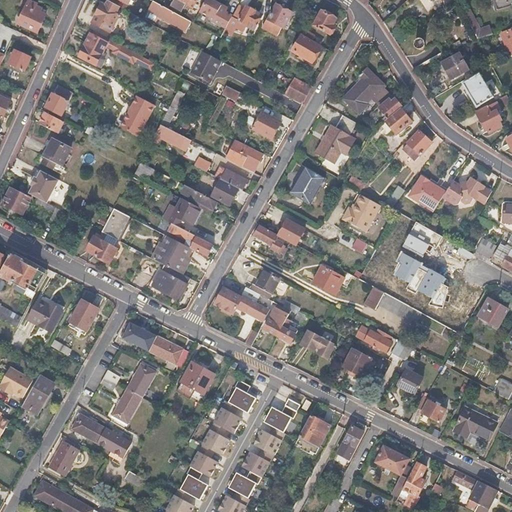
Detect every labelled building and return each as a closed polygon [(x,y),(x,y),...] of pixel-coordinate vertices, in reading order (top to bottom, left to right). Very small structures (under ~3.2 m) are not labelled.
[(36,4),(28,0),(17,24),(37,33),(45,15),(36,11),(38,7),(35,6),(36,4)] [(196,0),(175,0),(172,6),(182,11),(185,4),(193,7),(196,0)] [(511,0),(494,0),(495,1),(491,2),(494,11),(497,10),(497,12),(511,7),(511,0)] [(96,16),(97,16),(93,24),(110,32),(119,14),(116,12),(119,6),(117,5),(109,1),(106,7),(101,5),(96,16)] [(149,8),(148,11),(186,32),(191,22),(168,9),(160,5),(153,1),(149,8)] [(245,9),(238,6),(232,17),(247,24),(247,25),(255,29),(261,16),(255,12),(255,10),(246,6),(245,9)] [(291,14),(276,6),(268,20),(283,28),(291,14)] [(492,32),(488,25),(481,29),(471,9),(465,13),(478,39),(492,32)] [(337,20),(321,11),(313,27),(331,36),(336,27),(334,26),(337,20)] [(140,18),(133,14),(129,20),(137,24),(140,18)] [(227,27),(220,23),(213,34),(219,37),(221,38),(227,27)] [(314,35),(305,30),(303,34),(312,39),(314,35)] [(91,35),(90,35),(79,58),(95,66),(96,65),(100,67),(103,61),(99,59),(106,45),(114,49),(113,51),(134,63),(135,61),(140,63),(144,57),(97,32),(95,37),(91,35)] [(314,35),(312,39),(321,44),(323,40),(314,35)] [(301,37),(292,52),(312,63),(321,48),(301,37)] [(415,43),(414,45),(415,46),(416,48),(418,49),(420,49),(421,49),(423,48),(424,46),(425,44),(424,43),(424,41),(422,40),(420,39),(419,39),(417,40),(415,41),(415,43)] [(29,58),(15,51),(9,64),(23,71),(29,58)] [(208,54),(205,53),(193,73),(212,84),(223,63),(208,54)] [(459,53),(439,63),(443,70),(449,79),(468,69),(459,53)] [(156,63),(144,57),(140,63),(152,70),(156,63)] [(275,67),(270,65),(267,70),(272,73),(275,67)] [(359,76),(363,79),(343,99),(358,114),(367,105),(366,103),(371,98),(379,106),(390,95),(383,88),(384,86),(366,68),(359,76)] [(474,77),(462,83),(474,106),(486,100),(474,77)] [(312,88),(294,78),(285,96),(302,105),(312,88)] [(240,92),(227,86),(223,94),(236,101),(240,92)] [(72,96),(57,88),(46,109),(61,118),(72,96)] [(507,94),(501,97),(505,105),(511,102),(507,94)] [(154,106),(136,96),(120,128),(138,137),(154,106)] [(0,119),(2,120),(11,103),(0,97),(0,119)] [(391,102),(389,99),(379,108),(388,118),(400,109),(402,107),(395,99),(391,102)] [(483,109),(476,113),(479,118),(478,119),(483,128),(485,127),(489,133),(501,127),(498,120),(500,119),(496,110),(498,109),(494,101),(482,107),(483,109)] [(170,107),(165,105),(162,112),(166,114),(170,107)] [(170,107),(166,114),(160,125),(166,128),(175,109),(170,107)] [(388,118),(384,121),(396,135),(411,123),(400,109),(388,118)] [(281,123),(262,113),(253,129),(272,140),(281,123)] [(64,124),(45,114),(39,126),(58,135),(64,124)] [(335,129),(330,127),(315,154),(333,164),(339,153),(345,156),(354,140),(348,137),(355,123),(342,116),(335,129)] [(166,128),(161,138),(186,151),(191,141),(166,128)] [(431,143),(418,131),(407,145),(413,150),(410,154),(414,157),(417,154),(420,157),(431,143)] [(71,149),(53,140),(44,158),(47,159),(62,167),(71,149)] [(264,154),(237,140),(227,159),(254,173),(264,154)] [(210,164),(197,157),(194,165),(207,171),(210,164)] [(47,159),(42,168),(60,178),(62,175),(59,174),(61,171),(63,167),(62,167),(47,159)] [(154,169),(141,163),(135,175),(148,181),(154,169)] [(63,167),(61,171),(72,176),(74,173),(63,167)] [(325,179),(306,168),(292,193),(311,204),(325,179)] [(37,179),(33,186),(29,194),(37,199),(44,202),(46,203),(58,180),(41,171),(37,179)] [(227,171),(222,180),(239,189),(242,191),(247,181),(227,171)] [(368,182),(354,174),(348,184),(361,190),(368,182)] [(459,185),(453,181),(446,193),(443,197),(455,204),(459,204),(460,202),(464,204),(470,203),(472,199),(475,201),(476,199),(484,187),(485,186),(470,176),(466,183),(459,185)] [(430,181),(422,177),(411,196),(434,212),(443,197),(446,193),(429,183),(430,181)] [(213,189),(216,190),(212,197),(230,206),(239,189),(222,180),(221,180),(217,187),(215,186),(213,189)] [(186,186),(180,198),(211,214),(217,202),(186,186)] [(491,192),(484,187),(476,199),(484,205),(491,192)] [(31,199),(11,188),(3,204),(22,215),(31,199)] [(353,210),(349,207),(343,219),(366,232),(381,206),(362,195),(353,210)] [(44,202),(42,206),(54,213),(56,208),(46,203),(44,202)] [(56,208),(54,213),(48,223),(56,227),(64,212),(56,208)] [(132,217),(115,209),(102,232),(119,241),(132,217)] [(397,222),(399,223),(365,282),(375,288),(378,289),(415,224),(401,215),(397,222)] [(134,219),(132,217),(119,241),(122,243),(134,219)] [(305,230),(287,220),(279,235),(297,245),(305,230)] [(439,226),(429,220),(426,226),(436,232),(439,226)] [(168,230),(192,242),(190,247),(209,257),(215,245),(172,223),(168,230)] [(260,227),(255,236),(273,246),(272,248),(279,253),(283,246),(285,244),(277,239),(278,237),(260,227)] [(511,235),(506,248),(510,250),(501,266),(509,270),(508,273),(511,275),(511,235)] [(99,240),(94,237),(86,251),(91,254),(99,240)] [(451,251),(428,237),(393,298),(402,302),(417,310),(423,299),(451,251)] [(171,238),(166,246),(158,261),(165,265),(178,272),(186,258),(191,248),(190,247),(171,238)] [(352,248),(370,259),(376,249),(357,238),(352,248)] [(496,247),(482,239),(476,251),(489,258),(496,247)] [(117,250),(99,240),(91,254),(109,264),(117,250)] [(166,246),(162,244),(153,259),(158,261),(166,246)] [(47,270),(12,251),(0,274),(0,289),(2,289),(4,285),(4,282),(2,281),(4,278),(19,286),(16,291),(24,295),(27,289),(35,293),(47,270)] [(190,260),(186,258),(178,272),(182,274),(190,260)] [(162,272),(161,271),(153,287),(179,301),(192,279),(182,274),(178,272),(165,265),(162,272)] [(345,278),(323,266),(314,283),(336,295),(341,285),(347,288),(354,276),(348,273),(345,278)] [(281,277),(266,269),(262,276),(257,286),(272,294),(281,277)] [(223,287),(214,305),(233,314),(237,307),(264,322),(271,309),(243,295),(242,297),(223,287)] [(378,289),(375,288),(367,304),(376,309),(378,304),(385,293),(378,289)] [(434,305),(428,316),(460,334),(484,290),(474,293),(467,288),(453,314),(441,307),(440,308),(434,305)] [(35,293),(27,289),(24,295),(32,299),(35,293)] [(393,298),(385,293),(378,304),(395,314),(402,302),(393,298)] [(62,310),(39,298),(28,317),(51,330),(62,310)] [(500,305),(488,298),(478,316),(497,327),(506,312),(499,308),(500,305)] [(434,305),(423,299),(417,310),(422,313),(428,316),(434,305)] [(99,309),(82,300),(68,326),(84,335),(99,309)] [(275,302),(271,309),(282,315),(287,317),(291,310),(275,302)] [(417,310),(402,302),(395,314),(415,325),(422,313),(417,310)] [(0,303),(0,317),(17,327),(22,317),(0,306),(1,304),(0,303)] [(308,317),(299,311),(294,321),(303,326),(308,317)] [(277,324),(271,321),(266,330),(278,336),(287,317),(282,315),(277,324)] [(293,321),(287,317),(278,336),(292,343),(296,334),(291,331),(293,327),(290,326),(293,321)] [(140,355),(143,349),(149,352),(182,368),(190,353),(157,337),(130,323),(123,339),(130,342),(127,348),(140,355)] [(261,329),(255,327),(246,344),(252,347),(261,329)] [(371,331),(366,341),(386,352),(393,340),(390,338),(388,341),(386,339),(388,334),(376,327),(373,332),(371,331)] [(453,331),(446,327),(442,335),(446,337),(449,333),(451,334),(453,331)] [(335,345),(308,330),(300,344),(313,351),(315,348),(320,350),(318,354),(328,359),(335,345)] [(406,343),(399,340),(392,352),(399,356),(406,343)] [(55,341),(52,347),(68,355),(71,349),(55,341)] [(416,349),(406,343),(399,356),(409,361),(416,349)] [(372,359),(353,349),(343,367),(350,370),(349,373),(349,374),(354,377),(355,376),(356,374),(370,381),(375,371),(368,368),(372,359)] [(215,375),(193,362),(183,382),(196,390),(193,396),(201,401),(215,375)] [(146,367),(142,364),(128,390),(113,415),(127,423),(142,399),(158,373),(156,372),(157,370),(147,364),(146,367)] [(8,367),(0,384),(0,389),(23,400),(32,378),(8,367)] [(420,378),(403,369),(396,384),(412,393),(420,378)] [(108,370),(104,377),(100,384),(113,391),(117,384),(121,377),(108,370)] [(53,384),(39,376),(24,403),(31,407),(30,410),(39,415),(50,396),(47,395),(53,384)] [(511,392),(511,384),(501,379),(495,391),(509,399),(511,392)] [(237,389),(229,404),(248,415),(257,400),(237,389)] [(422,395),(416,407),(422,410),(421,413),(439,423),(446,408),(422,395)] [(272,407),(264,423),(283,433),(292,418),(272,407)] [(511,426),(511,407),(500,432),(507,436),(508,435),(511,426)] [(464,408),(462,412),(494,429),(496,424),(464,408)] [(0,412),(0,438),(11,418),(0,412)] [(226,412),(218,427),(237,438),(246,423),(226,412)] [(494,429),(462,412),(452,432),(465,438),(468,433),(487,442),(494,429)] [(72,429),(97,443),(111,451),(109,455),(121,461),(131,443),(105,429),(80,415),(72,429)] [(331,425),(311,415),(297,441),(306,446),(309,440),(320,446),(331,425)] [(364,432),(352,426),(341,447),(353,453),(364,432)] [(261,430),(253,445),(272,456),(281,441),(261,430)] [(216,434),(207,449),(227,460),(236,445),(216,434)] [(79,450),(65,442),(50,468),(64,476),(79,450)] [(411,458),(384,445),(375,462),(401,475),(392,493),(399,497),(399,496),(403,488),(413,468),(407,464),(411,458)] [(251,452),(242,468),(262,478),(271,463),(251,452)] [(202,455),(194,470),(213,481),(222,466),(202,455)] [(416,462),(413,468),(403,488),(410,492),(407,500),(404,504),(413,509),(420,497),(418,495),(425,482),(420,479),(427,467),(416,462)] [(456,471),(451,482),(470,490),(475,479),(456,471)] [(143,479),(130,472),(126,479),(139,486),(143,479)] [(189,473),(181,489),(200,499),(209,484),(189,473)] [(237,473),(229,489),(248,499),(257,484),(237,473)] [(41,484),(34,496),(60,510),(63,511),(92,511),(93,511),(68,496),(54,488),(57,482),(43,474),(38,483),(41,484)] [(446,478),(440,475),(432,489),(446,497),(450,491),(442,487),(446,478)] [(487,485),(478,481),(466,506),(474,511),(487,485)] [(486,511),(497,491),(487,485),(474,511),(486,511)] [(410,492),(403,488),(399,496),(407,500),(410,492)] [(428,511),(438,494),(431,491),(420,511),(428,511)] [(224,492),(216,507),(225,511),(238,511),(244,502),(224,492)] [(179,499),(172,511),(197,511),(199,510),(179,499)]
